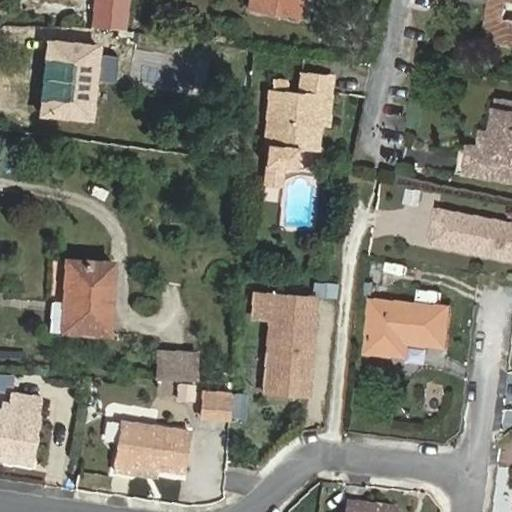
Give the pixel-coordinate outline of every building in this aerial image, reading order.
[(127,30),(129,0),(95,0),(93,27),(127,30)] [(249,0),(248,9),(298,18),(301,0),(249,0)] [(511,0),(491,0),(485,39),(511,43),(511,0)] [(92,120),(98,44),(46,39),(39,115),(92,120)] [(297,146),(318,147),(319,123),(328,123),(332,76),(301,74),(300,94),(269,92),(266,145),(267,145),(266,163),(283,165),(296,166),(297,146)] [(511,102),(497,100),(492,133),(481,132),(479,148),(468,146),(464,175),(511,182),(511,102)] [(283,165),(266,163),(264,185),(282,186),(283,165)] [(431,246),(455,251),(462,215),(437,211),(431,246)] [(511,224),(462,215),(455,251),(511,261),(511,224)] [(112,263),(66,261),(63,331),(108,332),(112,263)] [(313,291),(275,287),(268,352),(273,353),(270,392),(307,396),(316,312),(311,312),(313,291)] [(444,346),(447,309),(372,302),(367,352),(405,356),(406,343),(444,346)] [(157,378),(196,379),(197,353),(158,352),(157,378)] [(265,391),(270,392),(273,353),(268,352),(265,391)] [(230,417),(232,394),(203,391),(201,415),(230,417)] [(0,459),(32,463),(41,397),(10,393),(7,410),(0,408),(0,459)] [(188,430),(121,421),(114,470),(133,473),(135,465),(184,472),(188,430)] [(392,511),(393,509),(347,503),(346,511),(392,511)]
